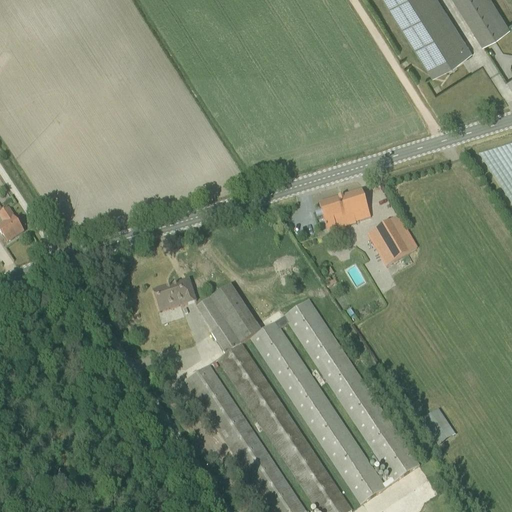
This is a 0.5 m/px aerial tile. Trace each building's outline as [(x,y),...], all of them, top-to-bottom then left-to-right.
[(383,0),(432,77),(472,52),(438,0),(383,0)] [(453,0),(483,46),(509,29),(491,0),(453,0)] [(436,94),(441,91),(438,85),(432,88),(436,94)] [(355,224),(370,220),(362,192),(319,205),(321,212),(315,214),(317,221),(323,219),(328,236),(338,233),(336,226),(354,221),(355,224)] [(0,233),(7,244),(24,233),(8,211),(6,212),(0,215),(0,220),(3,224),(0,226),(0,233)] [(387,269),(417,250),(398,218),(367,236),(387,269)] [(159,314),(195,303),(190,281),(152,292),(159,314)] [(270,511),(303,511),(211,373),(220,367),(257,422),(253,425),(259,434),(263,431),(316,511),(348,511),(350,511),(241,347),(249,341),(357,506),(420,467),(309,301),(260,332),(231,286),(197,309),(226,356),(185,383),(270,511)] [(437,448),(454,436),(439,412),(421,423),(437,448)]
